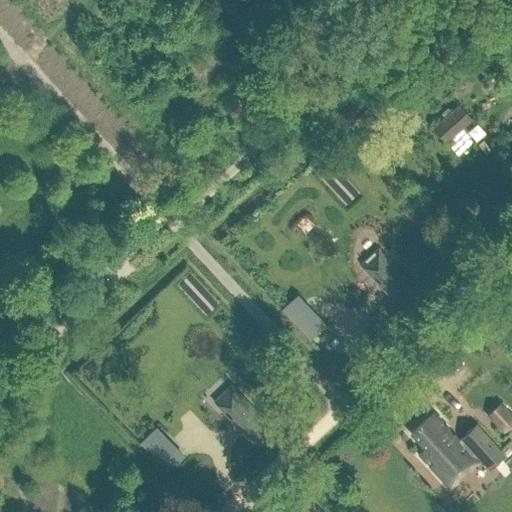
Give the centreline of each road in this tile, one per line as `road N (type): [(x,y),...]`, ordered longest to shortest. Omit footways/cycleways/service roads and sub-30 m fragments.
road 1 (unclassified): [(0,34),(345,404)]
road 2 (residential): [(345,404),(511,254)]
road 3 (residential): [(227,511),(345,404)]
